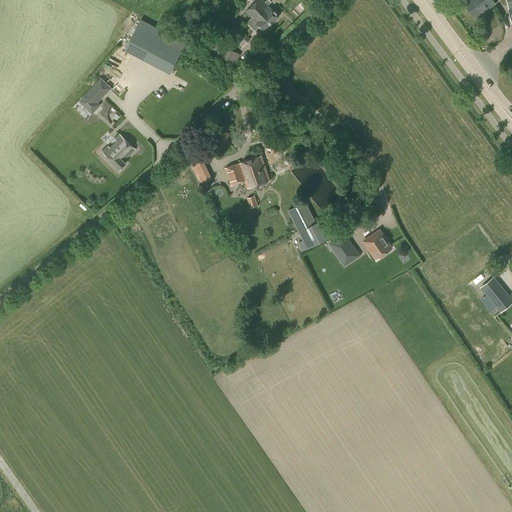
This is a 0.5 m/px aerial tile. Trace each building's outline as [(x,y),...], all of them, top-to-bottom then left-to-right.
[(267,0),(265,2),(263,0),(258,0),(246,12),(252,18),(247,23),(254,31),(259,26),(263,31),(279,15),(272,8),(272,9),(268,5),(271,2),(268,0),(267,0)] [(475,18),(495,4),(492,0),(466,0),(463,2),(475,18)] [(141,19),(125,50),(170,73),(186,43),(141,19)] [(242,47),(251,39),(241,29),(232,38),(242,47)] [(233,64),(239,54),(226,47),(229,42),(215,35),(207,50),(233,64)] [(101,77),(79,101),(92,114),(101,105),(98,102),(112,88),(101,77)] [(110,116),(114,111),(105,103),(101,108),(110,116)] [(216,137),(216,138),(216,139),(216,140),(217,140),(217,141),(217,142),(218,142),(218,143),(219,143),(220,144),(221,144),(222,144),(223,144),(223,145),(223,144),(223,145),(224,144),(225,144),(226,144),(227,144),(227,143),(228,143),(228,142),(229,142),(229,141),(230,141),(230,140),(230,139),(230,138),(230,137),(230,136),(230,135),(230,134),(229,134),(229,133),(228,132),(227,131),(226,131),(226,130),(225,130),(224,130),(223,130),(222,130),(221,130),(220,131),(219,131),(219,132),(218,132),(218,133),(217,133),(217,134),(216,135),(216,136),(216,137)] [(120,168),(126,162),(124,160),(135,149),(120,134),(103,151),(120,168)] [(269,181),(261,155),(225,168),(231,185),(245,180),(248,188),(269,181)] [(201,182),(211,178),(202,160),(193,164),(201,182)] [(255,195),(247,198),(250,208),(258,206),(255,195)] [(333,235),(329,227),(324,217),(315,222),(305,201),(288,210),(303,240),(298,243),(302,251),(333,235)] [(376,259),(391,248),(379,230),(364,241),(376,259)] [(345,233),(328,244),(340,260),(356,249),(345,233)] [(485,294),(499,282),(494,276),(480,287),(485,294)]
